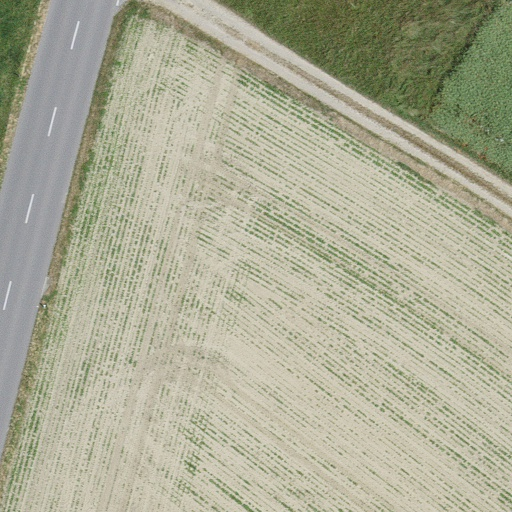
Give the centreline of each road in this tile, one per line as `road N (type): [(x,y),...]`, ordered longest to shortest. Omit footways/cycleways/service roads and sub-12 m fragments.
road 1 (track): [(180,0),(511,194)]
road 2 (tertiary): [(0,328),(87,0)]
